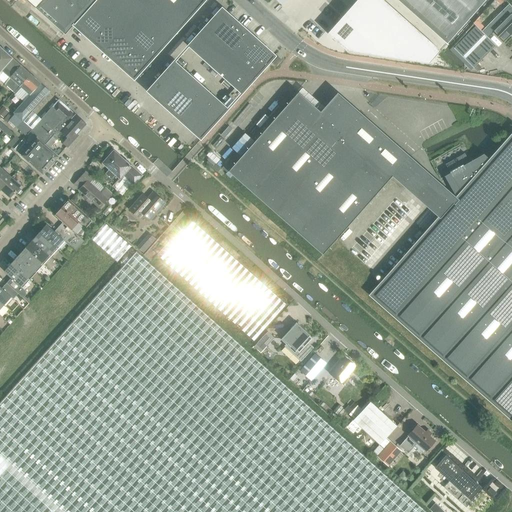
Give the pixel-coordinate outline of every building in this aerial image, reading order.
[(27,0),(35,7),(65,34),(74,24),(134,78),(204,0),(27,0)] [(383,0),(356,0),(327,33),(346,51),(428,63),(440,50),(383,0)] [(398,0),(447,42),(483,0),(398,0)] [(488,23),(488,26),(488,27),(488,28),(491,31),(492,31),(493,32),(503,42),(511,34),(511,35),(511,34),(511,6),(508,3),(498,14),(497,15),(488,23)] [(222,8),(188,46),(241,93),(275,55),(222,8)] [(476,26),(453,48),(472,67),(495,45),(476,26)] [(0,72),(12,58),(0,46),(0,72)] [(282,59),(278,56),(273,62),(277,65),(282,59)] [(0,72),(0,80),(5,85),(11,78),(21,66),(12,58),(0,72)] [(228,107),(175,60),(148,91),(201,138),(228,107)] [(14,93),(15,91),(16,92),(31,75),(21,66),(11,78),(5,85),(14,93)] [(16,92),(25,100),(30,95),(40,83),(31,75),(16,92)] [(26,136),(31,131),(33,128),(24,120),(32,111),(50,91),(40,83),(30,95),(25,100),(14,113),(15,114),(9,121),(26,136)] [(298,92),(228,171),(322,254),(392,175),(408,157),(361,115),(362,114),(337,92),(324,107),(320,111),(298,92)] [(50,148),(57,140),(59,137),(58,136),(76,116),(77,115),(70,110),(68,112),(57,102),(41,119),(33,128),(31,131),(46,144),(50,148)] [(15,114),(14,113),(12,112),(11,113),(3,106),(0,109),(0,114),(8,122),(9,121),(15,114)] [(32,111),(24,120),(33,128),(41,119),(32,111)] [(58,136),(59,137),(68,145),(78,135),(76,133),(85,124),(76,116),(58,136)] [(10,137),(14,133),(8,128),(4,132),(10,137)] [(59,156),(46,144),(31,131),(26,136),(22,140),(15,149),(17,151),(43,174),(59,156)] [(375,291),(370,296),(511,420),(511,134),(490,159),(483,153),(469,161),(464,153),(445,164),(450,172),(451,174),(461,192),(457,197),(455,199),(439,217),(384,279),(375,291)] [(17,136),(9,144),(12,147),(20,138),(17,136)] [(142,176),(129,165),(131,163),(126,159),(124,161),(112,149),(101,161),(110,169),(105,174),(111,179),(116,174),(120,178),(123,174),(133,183),(134,184),(142,176)] [(16,153),(13,158),(22,166),(26,161),(16,153)] [(94,160),(89,165),(95,170),(99,165),(94,160)] [(31,174),(35,169),(26,161),(22,166),(31,174)] [(0,172),(0,188),(1,189),(12,177),(3,169),(0,172)] [(105,190),(93,179),(86,173),(75,185),(86,195),(84,197),(89,202),(91,200),(99,207),(107,198),(115,206),(120,200),(106,188),(105,190)] [(120,178),(112,186),(122,195),(133,183),(123,174),(120,178)] [(10,197),(21,185),(12,177),(1,189),(10,197)] [(128,210),(138,218),(142,214),(150,221),(165,203),(153,192),(147,199),(146,199),(145,200),(141,197),(143,195),(142,194),(128,210)] [(89,217),(69,199),(62,207),(82,225),(89,217)] [(109,206),(103,213),(106,215),(112,209),(109,206)] [(54,215),(63,222),(75,233),(82,225),(62,207),(54,215)] [(253,340),(285,304),(190,219),(170,241),(157,255),(253,340)] [(84,242),(75,233),(63,222),(54,231),(65,241),(76,251),(84,242)] [(131,246),(105,222),(90,238),(117,262),(131,246)] [(65,241),(54,231),(46,224),(39,232),(58,249),(65,241)] [(39,232),(32,240),(51,257),(58,249),(39,232)] [(150,234),(138,247),(143,252),(155,239),(150,234)] [(32,240),(25,248),(44,265),(51,257),(32,240)] [(25,248),(18,255),(37,273),(44,265),(25,248)] [(0,511),(425,511),(142,257),(136,252),(0,402),(0,511)] [(18,255),(11,263),(30,280),(37,273),(18,255)] [(26,291),(23,288),(30,280),(11,263),(4,271),(11,278),(7,283),(18,293),(23,298),(25,296),(26,295),(26,291)] [(2,288),(0,286),(0,300),(6,307),(18,293),(7,283),(2,288)] [(296,322),(281,339),(286,344),(287,345),(289,343),(296,350),(293,354),(301,361),(313,347),(308,343),(312,338),(300,326),(299,327),(296,325),(297,323),(296,322)] [(268,331),(254,346),(270,361),(276,355),(266,346),(274,337),(268,331)] [(315,353),(300,371),(311,380),(326,363),(315,353)] [(329,372),(328,373),(343,385),(343,384),(353,373),(358,366),(344,354),(329,372)] [(380,445),(388,436),(397,426),(370,401),(354,421),(380,445)] [(348,405),(344,410),(354,419),(362,410),(354,402),(350,406),(348,405)] [(338,404),(333,411),(337,414),(343,408),(338,404)] [(417,426),(399,445),(408,453),(417,443),(425,450),(434,441),(429,436),(417,426)] [(390,442),(377,456),(387,465),(399,452),(395,448),(399,442),(394,437),(390,442)] [(446,456),(434,468),(448,481),(443,487),(466,507),(482,489),(446,456)] [(490,487),(487,490),(493,496),(496,493),(490,487)] [(444,511),(435,503),(429,509),(432,511),(444,511)]
